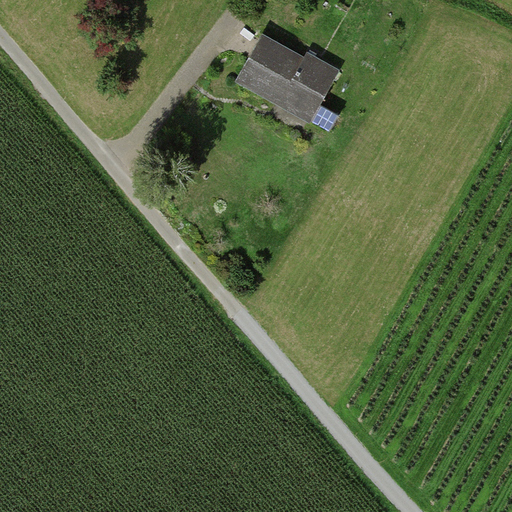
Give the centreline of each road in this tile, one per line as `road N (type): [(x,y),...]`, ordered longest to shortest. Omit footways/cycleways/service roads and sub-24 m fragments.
road 1 (track): [(0,35),(413,511)]
road 2 (track): [(114,167),(214,45),(244,33)]
